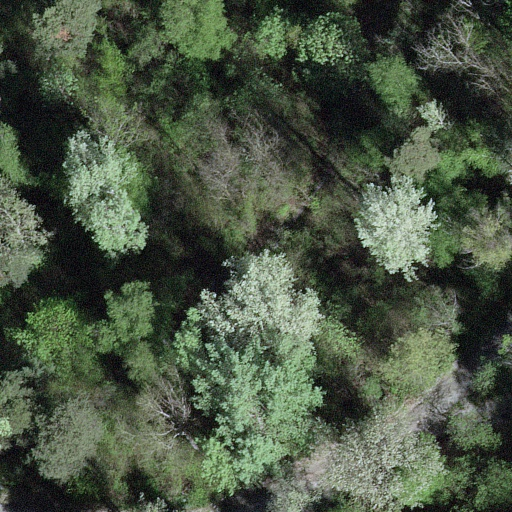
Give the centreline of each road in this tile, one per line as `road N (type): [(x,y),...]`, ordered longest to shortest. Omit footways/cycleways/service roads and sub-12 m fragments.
road 1 (track): [(327,0),(215,215),(0,398)]
road 2 (track): [(511,367),(418,435),(253,511)]
